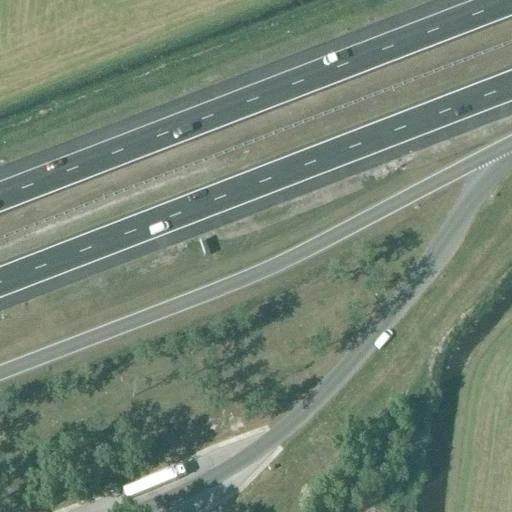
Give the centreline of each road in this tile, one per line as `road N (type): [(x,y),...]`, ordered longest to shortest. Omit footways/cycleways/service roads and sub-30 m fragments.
road 1 (motorway): [(511,2),(0,199)]
road 2 (motorway): [(0,283),(511,87)]
